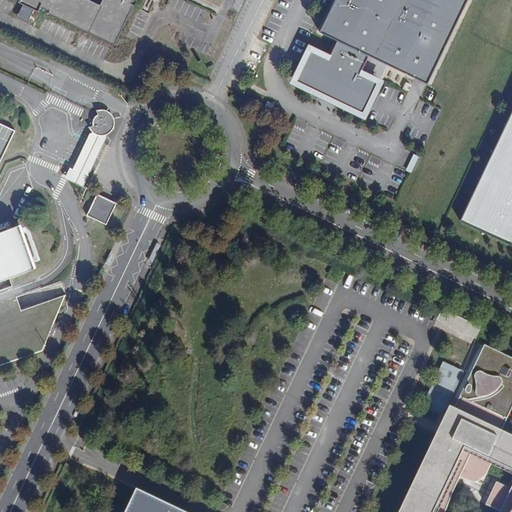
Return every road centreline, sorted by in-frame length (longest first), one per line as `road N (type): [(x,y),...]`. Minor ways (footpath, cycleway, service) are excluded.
road 1 (unclassified): [(10,511),(156,203)]
road 2 (unclassified): [(511,309),(229,176)]
road 3 (unclassified): [(211,106),(165,98),(127,129),(124,165),(156,203)]
